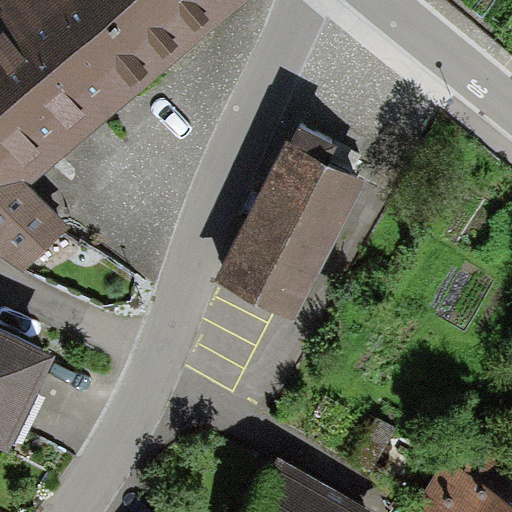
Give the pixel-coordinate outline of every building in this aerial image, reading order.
[(27,189),(245,0),(0,0),(0,258),(17,272),(65,231),(27,189)] [(287,145),(217,281),(294,321),(365,184),(351,176),(361,158),(301,127),(291,147),(287,145)] [(0,449),(7,453),(54,358),(0,331),(0,449)] [(444,472),(420,511),(511,511),(511,440),(493,430),(462,483),(444,472)] [(375,511),(280,458),(248,511),(375,511)]
